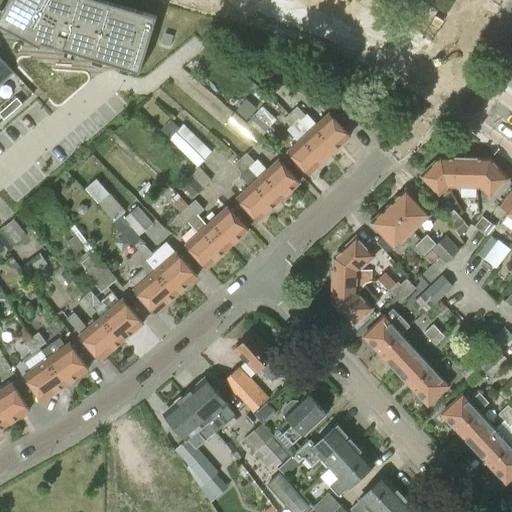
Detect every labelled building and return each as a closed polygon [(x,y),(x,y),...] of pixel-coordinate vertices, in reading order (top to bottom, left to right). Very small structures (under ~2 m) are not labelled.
[(54,46),(119,66),(120,66),(122,62),(131,65),(130,69),(140,72),(156,17),(143,13),(141,20),(77,1),(76,2),(71,0),(8,0),(3,10),(7,12),(0,25),(40,47),(43,42),(54,45),(54,46)] [(0,58),(0,84),(13,73),(0,58)] [(17,98),(7,106),(13,112),(15,110),(22,104),(17,98)] [(246,99),(235,110),(246,120),(257,109),(246,99)] [(7,106),(0,112),(0,115),(4,120),(13,112),(7,106)] [(261,107),(247,123),(262,136),(276,119),(261,107)] [(297,107),(290,113),(328,155),(349,136),(328,114),(317,124),(307,114),(305,116),(297,107)] [(254,148),(262,138),(245,123),(235,113),(225,124),(254,148)] [(308,174),(328,155),(290,113),(284,119),(291,126),(287,130),(297,142),(287,151),(308,174)] [(170,120),(161,130),(170,139),(169,140),(185,157),(197,168),(212,153),(183,125),(179,129),(170,120)] [(298,183),(278,160),(267,170),(257,159),(254,162),(246,153),(239,159),(278,201),(298,183)] [(185,157),(178,164),(189,176),(190,176),(197,168),(185,157)] [(490,159),(441,157),(421,176),(438,194),(446,186),(481,186),(489,195),(508,178),(490,159)] [(257,220),(278,201),(239,159),(233,165),(242,174),(239,177),(249,187),(237,198),(257,220)] [(189,176),(180,184),(193,198),(202,189),(190,176),(189,176)] [(406,190),(389,206),(412,231),(429,215),(406,190)] [(507,213),(511,206),(511,190),(500,207),(507,213)] [(125,212),(109,194),(98,204),(115,222),(125,212)] [(196,200),(189,207),(197,216),(204,210),(196,200)] [(121,216),(113,223),(137,251),(145,260),(152,254),(145,246),(146,245),(139,236),(153,224),(138,206),(124,219),(121,216)] [(395,247),(412,231),(389,206),(372,222),(395,247)] [(189,207),(182,213),(191,222),(197,216),(189,207)] [(226,207),(206,225),(226,248),(246,230),(226,207)] [(453,210),(444,219),(449,226),(459,216),(453,210)] [(197,234),(185,245),(205,267),(226,249),(226,248),(206,225),(197,216),(191,222),(188,224),(197,234)] [(459,216),(449,226),(455,232),(465,222),(459,216)] [(481,232),(489,222),(482,217),(474,227),(481,232)] [(14,242),(24,235),(13,221),(4,228),(14,242)] [(487,237),(495,227),(489,222),(481,232),(487,237)] [(101,292),(117,279),(74,225),(68,230),(74,237),(65,244),(101,292)] [(427,235),(421,241),(429,250),(431,249),(436,244),(427,235)] [(446,236),(436,245),(432,249),(439,257),(445,264),(459,250),(446,236)] [(371,308),(357,293),(365,284),(371,282),(371,270),(358,270),(373,255),(356,237),(334,258),(333,269),(332,292),(332,301),(353,325),(371,308)] [(152,254),(145,260),(175,294),(196,276),(166,241),(152,254)] [(414,246),(423,256),(429,250),(421,241),(414,246)] [(485,259),(497,268),(510,250),(498,241),(485,259)] [(137,251),(131,256),(139,265),(145,260),(137,251)] [(48,264),(39,253),(23,266),(31,277),(48,264)] [(145,260),(139,265),(143,269),(130,281),(135,287),(133,289),(154,312),(175,294),(145,260)] [(453,287),(442,275),(430,287),(423,294),(434,305),(439,300),(453,287)] [(404,288),(410,294),(416,288),(411,284),(406,279),(401,284),(404,288)] [(404,288),(401,284),(398,282),(388,291),(394,297),(404,288)] [(394,297),(400,303),(410,294),(404,288),(394,297)] [(92,308),(100,302),(91,291),(84,297),(92,308)] [(92,308),(100,317),(120,341),(141,322),(121,299),(118,301),(112,293),(101,303),(100,302),(92,308)] [(92,308),(84,297),(77,303),(86,313),(92,308)] [(381,354),(402,335),(411,326),(397,311),(393,311),(385,317),(364,336),(381,354)] [(120,341),(100,317),(87,328),(74,312),(66,320),(79,335),(99,359),(120,341)] [(433,324),(423,334),(429,340),(439,331),(433,324)] [(483,348),(492,357),(498,351),(500,352),(511,340),(511,336),(503,328),(483,348)] [(235,348),(257,372),(260,369),(272,382),(283,372),(271,359),(275,355),(253,331),(235,348)] [(445,337),(439,331),(429,340),(435,346),(445,337)] [(39,333),(32,337),(40,348),(46,343),(39,333)] [(417,351),(402,335),(381,354),(396,370),(417,351)] [(24,343),(32,354),(40,348),(32,337),(24,343)] [(87,369),(69,343),(47,359),(46,359),(64,385),(87,369)] [(31,370),(23,376),(41,401),(42,400),(63,385),(64,385),(46,359),(47,359),(41,350),(40,348),(32,354),(23,360),(31,370)] [(433,368),(417,351),(396,370),(412,387),(433,368)] [(498,351),(492,357),(481,368),(490,378),(508,361),(500,352),(498,351)] [(470,365),(461,374),(466,380),(476,371),(470,365)] [(253,413),(270,398),(250,377),(249,378),(239,367),(224,381),(223,382),(253,413)] [(449,385),(433,368),(412,387),(428,405),(449,385)] [(482,377),(476,371),(466,380),(472,386),(482,377)] [(195,448),(235,415),(227,405),(227,404),(205,378),(194,388),(190,388),(185,392),(185,394),(180,398),(179,398),(174,401),(174,405),(164,413),(186,439),(187,438),(195,448)] [(11,384),(0,390),(0,417),(5,425),(28,410),(11,384)] [(442,413),(458,431),(479,411),(488,403),(479,393),(470,401),(463,394),(442,413)] [(275,437),(292,455),(300,449),(294,443),(326,414),(309,394),(285,416),(294,425),(285,434),(282,430),(275,437)] [(498,414),(504,420),(511,412),(511,409),(508,405),(498,414)] [(479,411),(458,431),(474,447),(495,428),(479,411)] [(490,465),(511,445),(511,443),(511,429),(509,426),(504,420),(495,428),(474,447),(490,465)] [(312,467),(322,458),(330,467),(355,445),(353,444),(353,440),(350,436),(346,436),(337,426),(315,445),(310,439),(300,449),(292,455),(278,469),(285,477),(304,458),(312,467)] [(275,468),(289,455),(272,438),(254,454),(270,470),(274,466),(275,468)] [(355,445),(330,467),(340,478),(331,486),(339,495),(348,486),(349,487),(373,465),(364,455),(364,452),(361,448),(357,448),(355,445)] [(511,477),(511,445),(490,465),(507,482),(511,477)] [(199,487),(217,473),(202,454),(187,468),(199,487)] [(366,511),(369,509),(371,511),(386,511),(403,497),(384,476),(359,499),(361,500),(350,510),(352,511),(366,511)] [(333,511),(340,506),(328,493),(312,508),(315,511),(333,511)] [(417,511),(403,497),(386,511),(417,511)]
